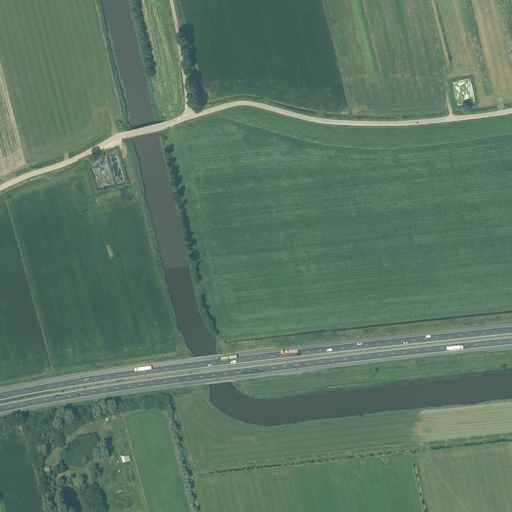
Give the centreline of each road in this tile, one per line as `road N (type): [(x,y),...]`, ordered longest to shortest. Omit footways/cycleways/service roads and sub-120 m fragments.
road 1 (motorway): [(0,408),(511,340)]
road 2 (motorway): [(511,329),(0,395)]
road 3 (unclassified): [(189,115),(241,103),(323,122),(378,124),(511,111)]
road 4 (unclassified): [(0,188),(122,134),(189,115)]
